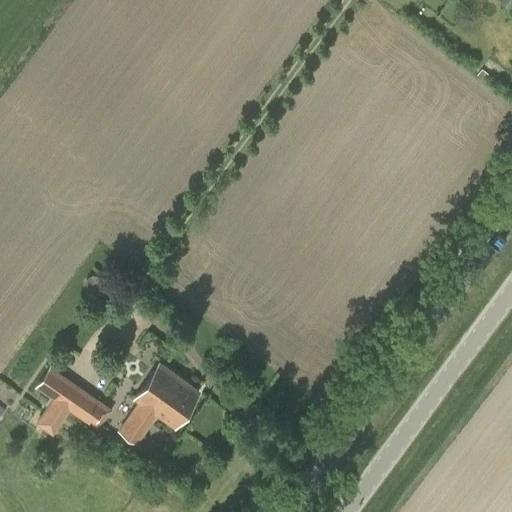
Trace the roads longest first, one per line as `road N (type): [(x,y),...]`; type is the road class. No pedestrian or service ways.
road 1 (primary): [(280,511),(466,267)]
road 2 (unclassified): [(347,511),(511,296)]
